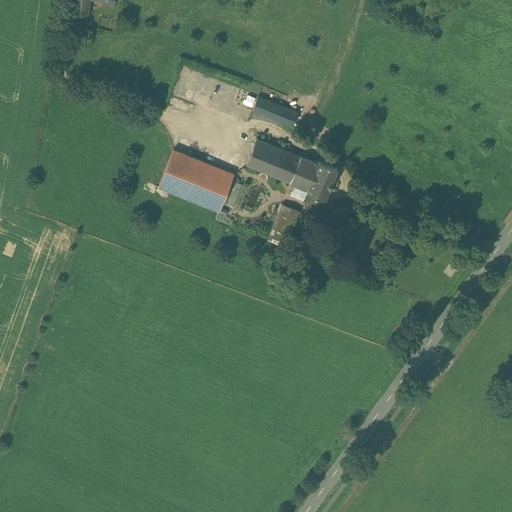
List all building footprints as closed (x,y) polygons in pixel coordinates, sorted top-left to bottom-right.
[(71,0),(69,13),(83,17),(86,0),(71,0)] [(258,96),(252,110),(292,125),(298,111),(258,96)] [(335,169),(256,139),(246,165),(325,195),(335,169)] [(233,172),(173,148),(158,186),(219,209),(233,172)] [(235,181),(226,203),(237,207),(246,185),(235,181)] [(299,210),(281,204),(268,238),(286,245),(299,210)]
